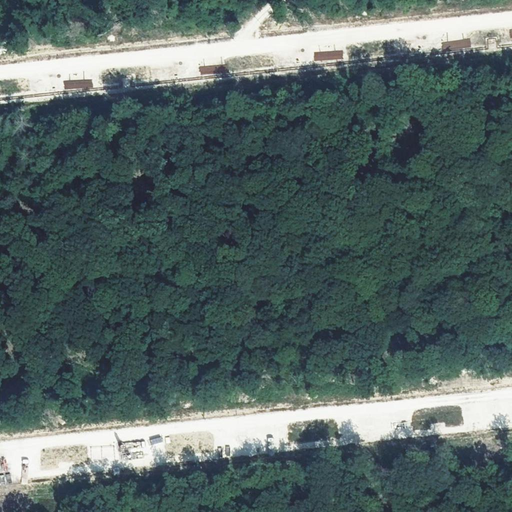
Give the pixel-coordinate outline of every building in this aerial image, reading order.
[(470,39),(441,41),(442,52),(471,49),(470,39)] [(342,50),(314,51),(314,61),(342,60),(342,50)] [(223,64),(200,66),(200,75),(224,73),(223,64)] [(64,81),(65,90),(92,88),(91,79),(64,81)] [(151,445),(163,442),(161,436),(149,439),(151,445)] [(10,473),(0,474),(0,482),(0,483),(11,482),(10,473)]
